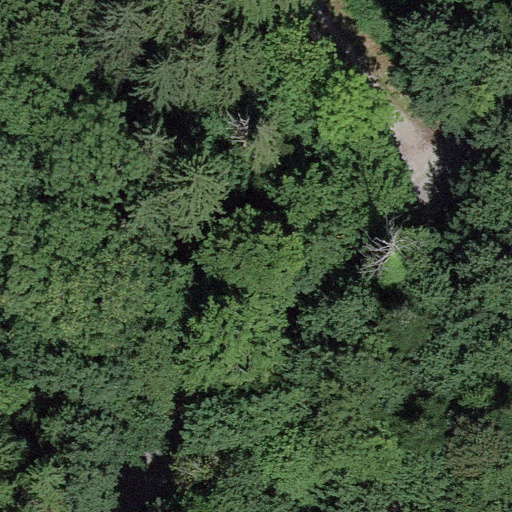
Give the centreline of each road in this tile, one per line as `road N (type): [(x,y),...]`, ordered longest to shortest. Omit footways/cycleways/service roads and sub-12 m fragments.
road 1 (unclassified): [(123,511),(511,134)]
road 2 (track): [(455,185),(310,0)]
